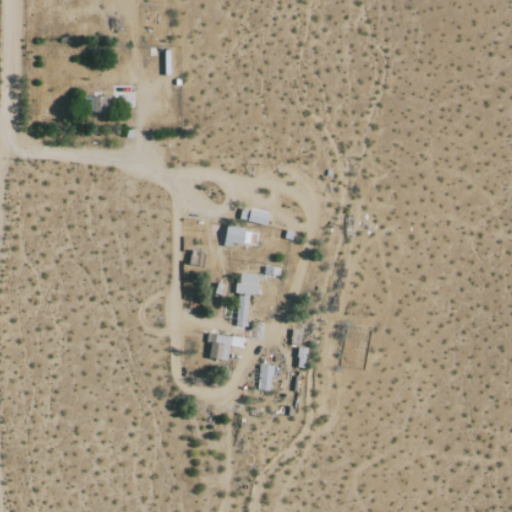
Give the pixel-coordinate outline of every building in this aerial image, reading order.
[(268,214),(249,210),(246,222),(265,226),(268,214)] [(255,232),(226,227),(223,241),(252,247),(255,232)] [(245,327),(247,295),(256,295),(257,275),(240,274),(239,283),(235,283),(234,295),(237,295),(235,326),(245,327)] [(227,361),(228,347),(242,348),(243,338),(207,334),(206,342),(210,343),(208,359),(227,361)] [(256,390),(270,391),(271,366),(258,365),(256,390)]
